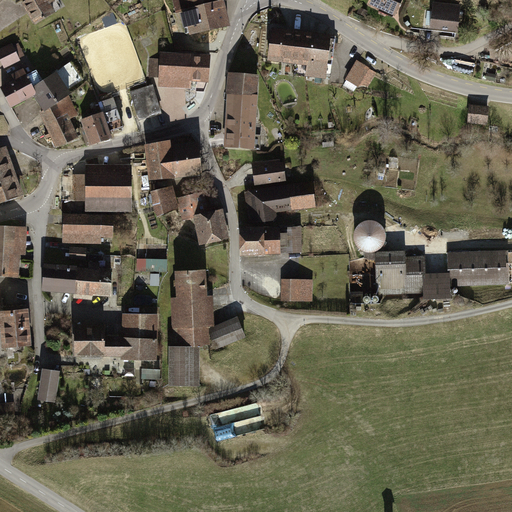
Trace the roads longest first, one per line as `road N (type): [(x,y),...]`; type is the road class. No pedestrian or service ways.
road 1 (track): [(511,302),(385,323),(307,319),(292,325),(284,363),(265,382),(0,453)]
road 2 (residential): [(195,123),(236,216),(236,289),(292,325)]
road 3 (tertiary): [(292,0),(430,76),(511,94)]
road 4 (track): [(309,214),(375,214),(417,244),(511,245)]
road 5 (tertiary): [(59,161),(195,123)]
road 6 (tertiary): [(195,123),(252,0)]
road 7 (track): [(383,50),(465,51),(511,26)]
